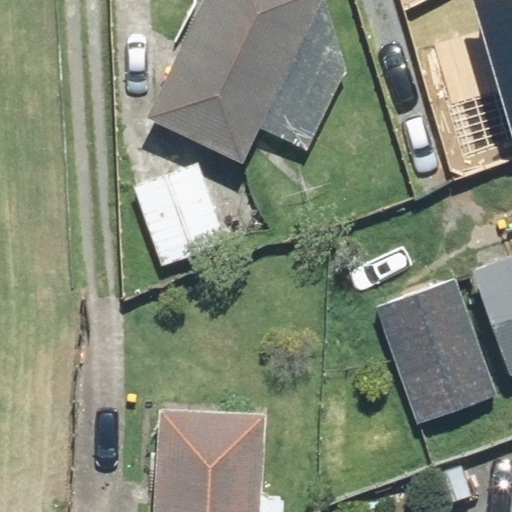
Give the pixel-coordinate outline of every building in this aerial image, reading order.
[(197,0),(142,109),(242,159),(321,0),(197,0)] [(511,0),(478,0),(477,0),(511,129),(511,0)] [(197,159),(133,181),(162,264),(226,242),(197,159)] [(511,244),(470,259),(507,366),(511,363),(511,244)] [(454,273),(374,302),(416,418),(496,389),(454,273)] [(257,511),(263,405),(154,400),(148,511),(257,511)]
